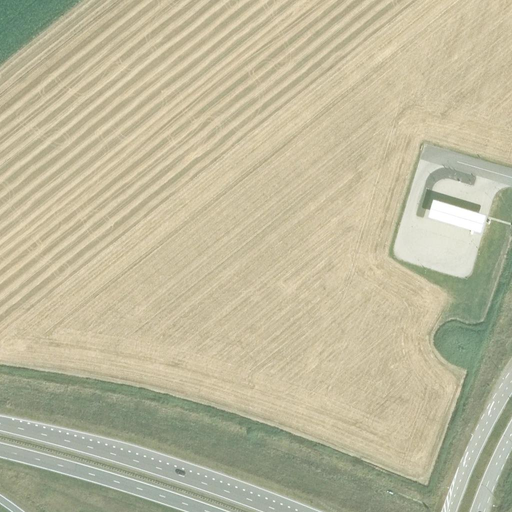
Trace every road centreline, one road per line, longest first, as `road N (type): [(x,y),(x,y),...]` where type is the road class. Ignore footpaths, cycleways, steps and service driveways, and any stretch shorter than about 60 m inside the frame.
road 1 (trunk): [(281,511),(0,424)]
road 2 (trunk): [(0,450),(206,511)]
road 3 (primary): [(511,381),(475,446),(451,511)]
